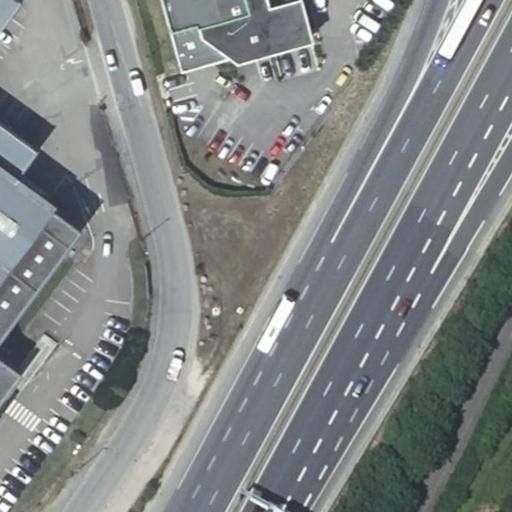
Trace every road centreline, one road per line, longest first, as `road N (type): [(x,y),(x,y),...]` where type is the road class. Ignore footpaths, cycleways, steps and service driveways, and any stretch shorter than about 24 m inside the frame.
road 1 (tertiary): [(70,511),(134,408),(164,311),(158,246),(94,0)]
road 2 (trunk): [(300,432),(511,52)]
road 3 (trunk): [(300,432),(511,139)]
road 4 (trunk): [(480,0),(340,262)]
road 5 (trunk): [(437,0),(411,70),(333,218),(340,262)]
road 6 (trunk): [(340,262),(204,511)]
road 7 (unknown): [(112,68),(69,77),(45,0)]
